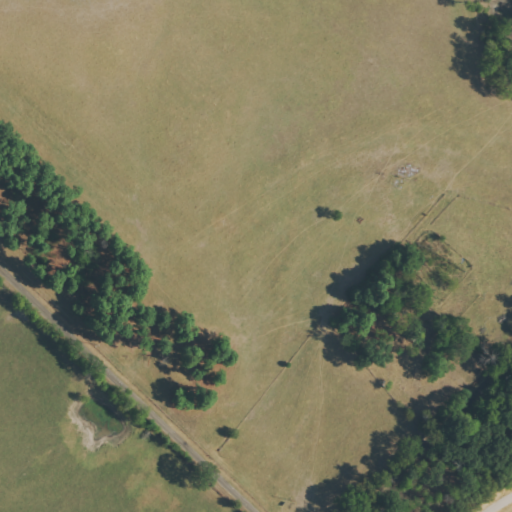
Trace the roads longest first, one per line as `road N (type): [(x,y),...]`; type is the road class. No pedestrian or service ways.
road 1 (residential): [(264,511),(0,263)]
road 2 (residential): [(511,363),(362,511)]
